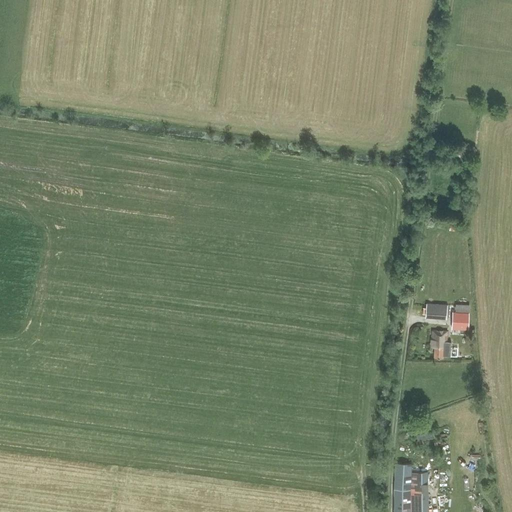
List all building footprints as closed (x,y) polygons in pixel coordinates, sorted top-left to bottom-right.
[(456,162),(469,163),(471,147),(458,146),(456,162)] [(446,319),(447,304),(426,303),(425,317),(446,319)] [(468,329),(470,305),(455,304),(455,312),(454,312),(454,316),(452,316),(452,329),(468,330),(468,329)] [(451,342),(446,341),(447,332),(433,331),(432,346),(435,346),(434,357),(442,358),(442,356),(450,356),(451,342)] [(420,434),(422,440),(434,436),(432,430),(420,434)] [(393,490),(392,511),(427,511),(427,472),(411,471),(411,464),(394,463),(393,490)]
